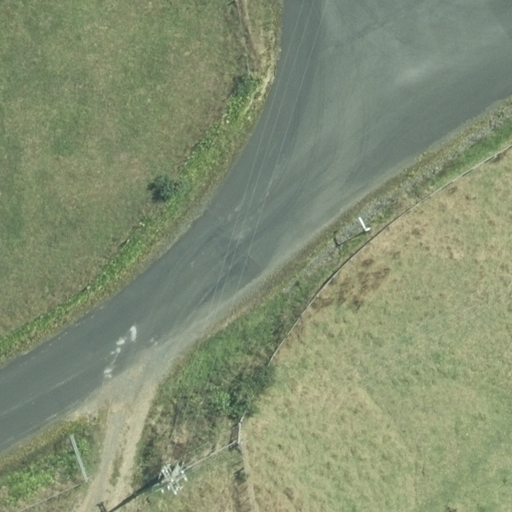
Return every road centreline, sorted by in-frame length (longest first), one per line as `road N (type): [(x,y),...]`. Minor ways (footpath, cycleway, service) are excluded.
road 1 (unclassified): [(0,409),(169,311),(358,123)]
road 2 (unclassified): [(358,123),(511,32)]
road 3 (unclassified): [(335,0),(358,123)]
